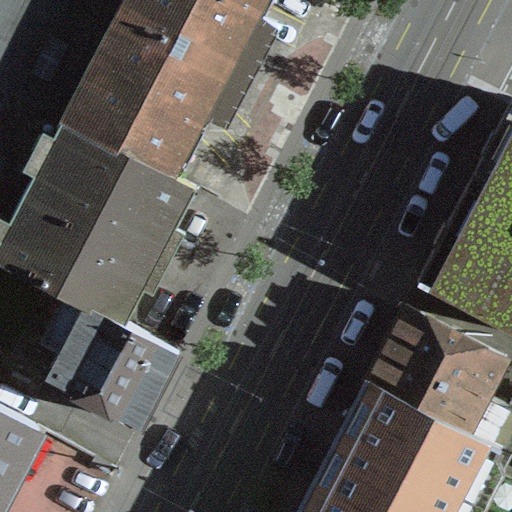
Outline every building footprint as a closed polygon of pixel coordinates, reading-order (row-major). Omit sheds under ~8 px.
[(0,0),(0,83),(9,88),(169,171),(198,116),(258,0),(0,0)] [(9,88),(0,83),(0,256),(84,300),(125,321),(159,256),(167,261),(176,245),(185,227),(176,223),(196,185),(169,171),(9,88)] [(511,97),(474,172),(420,274),(511,323),(511,97)] [(46,373),(140,422),(178,349),(125,321),(84,300),(50,365),(46,373)] [(502,442),(511,447),(511,406),(484,392),(504,353),(406,302),(387,339),(369,373),(502,442)] [(502,442),(369,373),(296,511),(473,511),(496,469),(488,465),(495,452),(496,452),(502,442)] [(0,404),(0,494),(14,468),(37,424),(0,404)]
